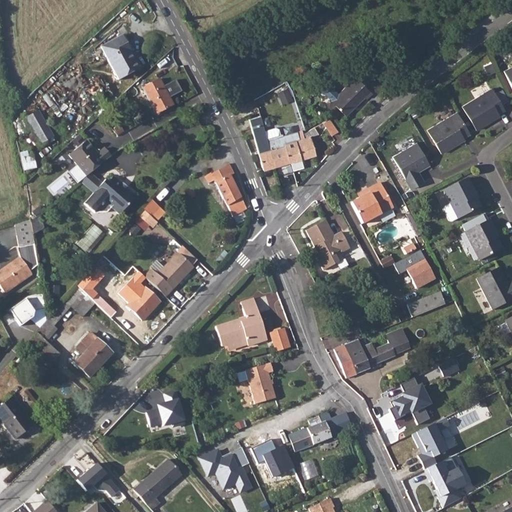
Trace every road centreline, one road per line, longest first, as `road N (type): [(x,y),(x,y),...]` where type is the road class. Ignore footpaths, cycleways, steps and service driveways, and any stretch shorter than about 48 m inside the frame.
road 1 (residential): [(0,508),(267,233)]
road 2 (residential): [(267,233),(394,107),(511,16)]
road 3 (residential): [(400,511),(352,410),(308,344),(267,233)]
road 4 (residential): [(159,0),(220,113),(267,233)]
road 5 (unknown): [(399,310),(327,173)]
